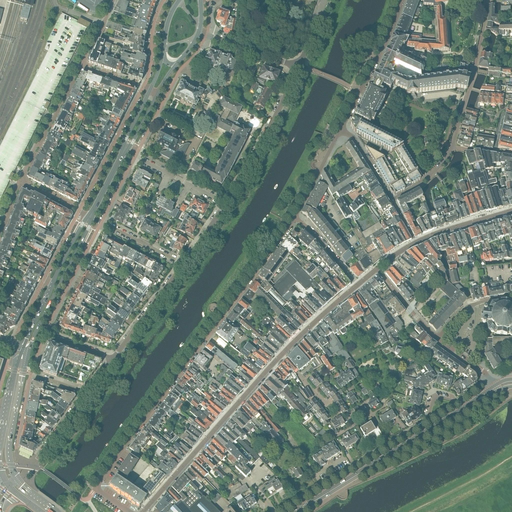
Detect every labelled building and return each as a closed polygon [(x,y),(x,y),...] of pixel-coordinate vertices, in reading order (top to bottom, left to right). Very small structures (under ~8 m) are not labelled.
[(124,15),(127,8),(129,3),(121,0),(119,0),(114,12),(118,13),(124,15)] [(140,5),(154,10),(158,0),(157,0),(141,0),(140,2),(139,2),(138,5),(140,5)] [(411,0),(407,0),(405,7),(419,12),(420,10),(417,8),(419,2),(411,0)] [(470,76),(472,67),(460,63),(458,74),(448,75),(448,73),(446,74),(446,76),(417,79),(419,74),(419,73),(423,72),(423,73),(423,72),(424,69),(425,69),(424,69),(424,66),(427,61),(423,59),(423,58),(422,58),(422,57),(421,57),(421,58),(420,58),(420,59),(421,60),(420,61),(412,57),(412,55),(409,54),(408,55),(399,51),(400,49),(401,50),(403,46),(402,46),(402,45),(405,46),(405,47),(415,48),(414,51),(421,51),(421,52),(425,52),(431,52),(431,49),(439,50),(439,51),(449,50),(447,18),(442,18),(441,4),(435,5),(434,5),(434,10),(434,11),(435,18),(435,26),(436,41),(421,40),(405,38),(394,36),(393,38),(391,40),(392,40),(391,43),(392,43),(389,50),(388,50),(384,57),(385,57),(377,74),(376,73),(375,76),(373,78),(374,78),(372,80),(370,85),(367,92),(358,109),(354,116),(355,116),(354,118),(353,119),(362,124),(363,122),(364,121),(370,124),(371,121),(373,122),(374,122),(386,97),(388,94),(382,91),(385,86),(390,89),(393,84),(393,85),(394,83),(397,84),(397,85),(397,87),(406,92),(407,94),(409,94),(418,92),(418,93),(418,92),(456,88),(456,87),(466,89),(467,90),(469,80),(470,76)] [(500,16),(494,15),(495,4),(489,5),(488,14),(488,16),(487,22),(493,23),(493,22),(500,25),(501,16),(500,16)] [(152,17),(154,10),(140,5),(138,9),(136,8),(135,11),(152,17)] [(224,28),(223,31),(233,34),(236,18),(229,16),(229,15),(230,15),(229,14),(230,13),(225,12),(226,9),(221,7),(220,10),(219,11),(218,11),(217,11),(217,13),(217,14),(218,15),(218,16),(216,20),(217,22),(222,24),(221,27),(224,28)] [(405,7),(402,16),(412,20),(414,15),(418,16),(419,12),(405,7)] [(136,19),(149,24),(152,17),(135,11),(127,8),(124,15),(136,19)] [(0,200),(3,193),(10,180),(11,181),(15,174),(13,173),(46,108),(47,109),(51,102),(49,102),(86,28),(88,29),(91,24),(85,21),(84,22),(83,24),(65,15),(61,13),(60,15),(43,49),(47,51),(2,141),(0,145),(0,200)] [(396,30),(394,36),(405,38),(421,40),(421,35),(408,34),(407,33),(412,20),(402,16),(397,27),(396,30)] [(132,28),(131,29),(146,34),(149,24),(136,19),(134,26),(136,27),(135,29),(132,28)] [(123,26),(109,21),(105,28),(121,33),(122,29),(123,26)] [(486,28),(485,31),(486,31),(490,32),(491,32),(496,35),(497,35),(497,36),(499,36),(499,35),(500,35),(503,35),(503,30),(508,30),(508,24),(500,25),(499,28),(498,28),(492,28),(487,28),(486,28)] [(145,37),(145,36),(146,36),(146,34),(131,29),(129,28),(123,26),(122,29),(130,32),(135,33),(133,37),(144,41),(145,40),(145,39),(145,38),(145,37)] [(115,37),(114,39),(123,42),(123,43),(127,44),(128,44),(132,45),(143,49),(145,41),(144,41),(133,37),(130,36),(128,36),(127,39),(119,37),(118,38),(115,37)] [(90,56),(88,61),(89,63),(97,66),(100,57),(101,56),(98,55),(99,53),(101,54),(103,49),(101,49),(102,47),(104,47),(104,46),(105,43),(99,41),(90,56)] [(112,45),(105,43),(104,46),(107,47),(105,54),(106,54),(104,58),(100,57),(97,66),(104,68),(107,58),(109,55),(111,49),(112,45)] [(109,55),(107,58),(104,68),(111,70),(118,48),(112,45),(111,49),(114,50),(113,52),(114,52),(114,53),(114,54),(113,56),(109,55)] [(122,49),(125,50),(126,50),(135,53),(142,56),(144,50),(143,49),(132,45),(131,48),(128,47),(124,46),(122,49)] [(121,60),(118,59),(117,58),(118,55),(119,54),(120,54),(120,52),(124,53),(125,50),(122,49),(118,48),(111,70),(117,72),(119,65),(121,62),(121,60)] [(123,54),(122,58),(145,65),(147,59),(146,57),(142,56),(135,53),(134,58),(124,54),(125,53),(126,50),(125,50),(124,53),(123,54)] [(485,53),(486,52),(486,51),(483,50),(482,50),(480,59),(491,60),(492,54),(491,54),(485,53)] [(210,51),(209,51),(209,52),(209,53),(208,56),(207,56),(207,57),(206,58),(205,58),(205,59),(205,60),(204,60),(204,61),(205,61),(205,62),(205,64),(206,64),(205,67),(206,69),(210,70),(212,69),(213,68),(216,69),(217,67),(228,71),(229,71),(230,71),(231,71),(232,71),(233,70),(234,69),(235,69),(236,68),(236,67),(236,66),(236,64),(236,63),(236,62),(235,61),(235,60),(234,59),(233,59),(232,58),(231,58),(232,57),(228,56),(227,57),(221,55),(222,54),(214,51),(214,52),(212,52),(212,51),(211,51),(210,51)] [(137,71),(144,73),(145,65),(122,58),(121,60),(121,62),(129,65),(128,68),(137,71)] [(489,68),(491,60),(480,59),(478,67),(480,67),(488,68),(489,68)] [(137,71),(128,68),(119,65),(117,72),(121,74),(123,69),(125,70),(125,69),(130,70),(128,76),(135,78),(140,80),(142,79),(144,73),(137,71)] [(257,77),(255,81),(264,86),(266,82),(273,84),(273,83),(276,84),(276,83),(277,82),(278,81),(277,79),(278,76),(279,76),(280,74),(279,73),(280,72),(273,70),(273,68),(271,68),(270,69),(263,67),(262,68),(261,70),(262,71),(259,78),(257,77)] [(511,74),(511,70),(503,70),(489,68),(487,73),(486,76),(490,76),(499,78),(500,77),(500,74),(502,73),(511,74)] [(88,73),(84,72),(82,72),(78,81),(84,84),(86,81),(85,80),(88,73)] [(97,76),(88,73),(85,80),(86,81),(90,82),(90,85),(89,87),(90,87),(92,88),(93,86),(94,82),(95,82),(97,76)] [(103,78),(97,76),(95,82),(94,82),(93,86),(98,88),(97,89),(99,90),(103,78)] [(99,90),(98,92),(102,93),(103,90),(104,90),(106,84),(107,80),(103,78),(99,90)] [(109,92),(110,89),(112,81),(107,80),(106,84),(104,90),(103,90),(102,93),(101,95),(104,96),(106,91),(109,92)] [(78,81),(74,88),(80,92),(80,91),(82,92),(83,91),(84,88),(83,87),(84,84),(78,81)] [(120,84),(112,81),(110,89),(112,89),(112,91),(111,93),(114,95),(116,92),(117,92),(117,91),(118,88),(119,88),(120,84)] [(188,102),(192,104),(193,104),(192,107),(192,109),(194,109),(196,109),(196,107),(196,106),(199,98),(204,101),(206,96),(210,94),(212,96),(216,93),(211,87),(205,91),(204,92),(204,91),(200,89),(198,92),(186,85),(185,83),(183,82),(181,83),(180,85),(180,87),(178,91),(176,91),(174,93),(176,96),(174,99),(179,101),(181,98),(183,100),(183,102),(186,104),(188,102)] [(256,101),(257,102),(256,105),(257,106),(255,109),(262,113),(264,109),(269,98),(270,98),(271,95),(272,92),(254,83),(250,91),(259,95),(256,101)] [(118,88),(117,91),(119,92),(121,94),(121,93),(123,93),(122,95),(124,96),(122,99),(130,103),(136,91),(135,89),(131,88),(120,84),(119,88),(118,88)] [(74,88),(71,94),(80,99),(81,98),(84,91),(83,91),(82,92),(80,91),(80,92),(74,88)] [(474,108),(479,110),(480,104),(484,104),(485,93),(479,93),(479,97),(478,97),(476,103),(474,108)] [(81,100),(82,99),(81,98),(80,99),(71,94),(68,99),(77,104),(79,101),(80,102),(81,100)] [(122,99),(117,96),(116,99),(114,98),(113,99),(112,99),(112,100),(127,108),(130,103),(122,99)] [(68,99),(65,104),(75,109),(76,107),(77,108),(78,107),(77,107),(79,105),(77,104),(68,99)] [(204,169),(201,174),(212,180),(212,181),(216,183),(216,182),(222,185),(223,181),(224,182),(226,179),(236,159),(248,136),(247,136),(249,131),(246,129),(246,128),(240,125),(239,126),(236,124),(235,121),(237,115),(238,116),(242,108),(224,99),(220,106),(224,109),(226,110),(224,114),(222,113),(220,117),(216,115),(211,125),(215,128),(216,126),(234,136),(227,149),(226,149),(224,153),(221,156),(223,157),(215,173),(204,167),(204,169)] [(112,107),(115,109),(124,114),(127,108),(112,100),(111,101),(112,102),(111,103),(113,104),(112,107)] [(74,111),(75,109),(65,104),(62,111),(73,116),(74,114),(75,113),(75,114),(76,112),(74,111)] [(507,107),(502,131),(498,148),(502,149),(506,149),(511,150),(511,107),(511,108),(507,107)] [(465,113),(467,113),(472,115),(471,116),(477,118),(482,119),(482,118),(477,116),(478,112),(467,108),(465,113)] [(103,112),(109,115),(121,121),(124,114),(115,109),(113,113),(107,110),(107,111),(104,110),(103,112)] [(73,116),(62,111),(59,116),(70,121),(71,122),(72,120),(71,120),(72,119),(71,118),(73,116)] [(472,115),(467,113),(465,113),(466,113),(464,119),(476,122),(477,118),(471,116),(472,115)] [(98,114),(97,116),(99,117),(101,118),(118,126),(121,121),(109,115),(108,117),(107,116),(105,115),(104,117),(100,115),(98,114)] [(59,116),(56,121),(67,127),(68,125),(71,126),(72,123),(71,122),(70,121),(59,116)] [(101,118),(100,120),(102,121),(100,125),(103,126),(115,132),(118,126),(101,118)] [(392,151),(403,145),(362,124),(353,119),(350,125),(356,134),(356,133),(392,151)] [(71,129),(67,127),(56,121),(54,125),(65,131),(66,129),(70,131),(71,129)] [(65,131),(62,129),(54,125),(51,131),(61,136),(62,134),(63,134),(64,133),(65,131)] [(96,128),(95,129),(97,130),(112,138),(115,132),(103,126),(102,129),(99,128),(98,128),(98,129),(96,128)] [(95,129),(94,130),(97,131),(96,132),(97,133),(99,134),(97,137),(100,138),(109,143),(112,138),(97,130),(95,129)] [(460,132),(460,133),(461,134),(466,135),(466,136),(468,137),(471,138),(477,140),(477,138),(471,136),(473,132),(461,129),(460,132)] [(61,136),(51,131),(49,136),(59,142),(60,140),(61,140),(61,139),(66,142),(64,144),(69,147),(71,141),(61,136)] [(165,152),(164,152),(163,152),(162,152),(161,152),(160,153),(179,163),(189,144),(188,144),(187,144),(186,144),(185,144),(184,145),(183,145),(183,146),(181,145),(184,140),(180,138),(180,139),(167,132),(166,133),(162,131),(158,138),(160,139),(157,143),(159,144),(158,145),(163,148),(164,146),(168,149),(167,150),(167,151),(166,151),(165,151),(165,152)] [(82,133),(80,137),(106,150),(109,143),(100,138),(97,137),(95,136),(94,139),(87,136),(82,133)] [(460,134),(459,139),(470,142),(471,138),(468,137),(466,136),(466,135),(460,133),(460,134)] [(49,136),(46,142),(55,147),(56,145),(58,146),(58,144),(59,142),(49,136)] [(80,137),(78,141),(91,148),(90,151),(91,151),(92,152),(102,157),(104,153),(105,151),(106,150),(80,137)] [(467,146),(469,147),(470,142),(459,139),(457,145),(467,148),(467,146)] [(348,141),(344,144),(348,150),(354,146),(352,142),(350,143),(348,141)] [(46,142),(45,143),(42,149),(52,153),(53,154),(54,152),(55,152),(56,151),(54,150),(55,148),(55,147),(46,142)] [(352,158),(359,154),(354,146),(348,150),(352,158)] [(384,157),(365,147),(375,163),(392,194),(394,193),(395,195),(405,189),(404,188),(405,187),(406,188),(409,187),(408,185),(410,184),(411,185),(421,179),(420,178),(422,177),(403,146),(384,158),(384,157)] [(102,157),(92,152),(91,151),(89,154),(76,147),(74,151),(99,164),(102,157)] [(42,149),(39,154),(49,159),(48,160),(50,161),(51,160),(50,160),(51,157),(51,156),(52,153),(42,149)] [(95,170),(99,164),(74,151),(72,155),(85,161),(84,164),(95,170)] [(466,155),(469,165),(475,163),(477,162),(473,151),(466,151),(466,155)] [(480,151),(473,151),(477,162),(477,163),(483,162),(480,151)] [(483,162),(485,170),(493,168),(492,164),(490,153),(480,151),(483,162)] [(50,161),(48,160),(49,159),(39,154),(36,160),(43,163),(43,164),(44,165),(44,166),(45,167),(46,165),(47,162),(49,163),(50,161)] [(360,169),(364,176),(370,171),(359,154),(352,158),(360,169)] [(501,163),(511,165),(511,156),(502,155),(501,163)] [(42,169),(44,166),(44,165),(43,164),(43,163),(36,160),(32,167),(36,170),(37,169),(38,170),(38,171),(39,171),(41,168),(42,169)] [(76,161),(74,166),(93,176),(95,170),(84,164),(76,161)] [(195,161),(191,169),(201,174),(204,169),(202,168),(203,166),(195,161)] [(474,172),(472,173),(472,174),(477,188),(479,193),(485,212),(491,211),(497,209),(491,189),(490,185),(488,181),(488,179),(487,177),(487,175),(486,174),(485,170),(483,162),(477,163),(477,162),(475,163),(477,171),(476,171),(474,172)] [(78,175),(90,181),(93,176),(74,166),(71,171),(72,172),(73,173),(78,175)] [(29,178),(33,180),(36,174),(37,175),(39,171),(38,171),(38,170),(37,169),(36,170),(32,167),(28,176),(29,178)] [(335,185),(325,169),(325,168),(321,176),(322,177),(328,188),(332,196),(336,193),(339,191),(335,185)] [(149,174),(146,173),(142,171),(139,169),(136,174),(149,181),(152,176),(148,174),(149,174)] [(355,181),(362,177),(364,176),(360,169),(351,175),(355,181)] [(468,175),(467,176),(469,183),(473,195),(480,213),(485,212),(479,193),(474,194),(475,192),(474,189),(477,188),(472,174),(472,173),(471,170),(467,172),(468,175)] [(42,185),(48,187),(53,177),(51,176),(52,173),(49,171),(46,176),(42,185)] [(354,184),(352,186),(354,188),(358,186),(357,185),(364,181),(365,183),(365,184),(368,188),(377,182),(371,173),(370,171),(364,176),(362,177),(362,178),(356,182),(356,183),(354,184)] [(72,172),(70,177),(71,177),(77,181),(87,186),(90,181),(78,175),(73,173),(72,172)] [(505,176),(506,183),(511,182),(511,180),(511,173),(504,172),(502,172),(502,173),(503,176),(505,176)] [(42,174),(41,177),(38,182),(42,185),(46,176),(42,174)] [(136,174),(132,182),(136,184),(135,185),(138,186),(145,190),(149,181),(136,174)] [(355,181),(351,175),(343,180),(347,186),(348,185),(351,184),(355,181)] [(53,177),(48,187),(53,190),(58,181),(56,180),(57,179),(55,178),(55,179),(53,177)] [(320,180),(318,183),(303,211),(302,213),(301,214),(308,217),(316,210),(326,191),(326,190),(327,188),(328,188),(322,177),(320,180)] [(511,184),(511,182),(506,183),(506,186),(505,186),(504,179),(500,180),(501,185),(501,187),(503,187),(504,190),(511,188),(511,184)] [(347,186),(343,180),(335,185),(339,191),(342,189),(347,186)] [(460,190),(462,194),(463,200),(470,216),(474,215),(468,197),(467,194),(467,193),(464,185),(463,183),(463,182),(462,180),(457,182),(458,185),(460,190)] [(463,182),(463,183),(464,185),(467,193),(467,194),(471,192),(472,196),(468,197),(474,215),(480,213),(473,195),(469,183),(468,183),(467,180),(463,182)] [(53,190),(59,193),(64,183),(61,182),(62,181),(60,181),(60,182),(58,181),(53,190)] [(72,183),(72,184),(76,186),(85,191),(87,186),(77,181),(76,183),(74,182),(74,183),(72,183)] [(371,194),(374,192),(380,187),(377,182),(368,188),(371,193),(370,194),(371,194)] [(64,183),(59,193),(64,196),(68,189),(69,187),(67,186),(67,184),(66,184),(64,183)] [(342,189),(345,195),(351,191),(348,185),(347,186),(342,189)] [(76,196),(81,198),(85,191),(76,186),(75,189),(76,189),(75,192),(78,193),(76,196)] [(126,194),(137,200),(139,196),(138,196),(139,195),(142,196),(144,192),(140,190),(139,193),(129,187),(126,194)] [(371,194),(373,197),(382,190),(380,187),(374,192),(371,194)] [(498,187),(491,189),(497,209),(503,208),(499,191),(498,187)] [(68,189),(64,196),(68,198),(70,194),(71,195),(72,194),(73,190),(72,190),(71,189),(71,190),(68,189)] [(345,195),(342,189),(339,191),(338,192),(336,193),(339,198),(340,198),(345,195)] [(423,196),(419,190),(419,189),(406,196),(397,201),(403,214),(409,211),(406,205),(409,203),(423,196)] [(31,202),(35,194),(27,190),(25,194),(25,195),(26,196),(29,197),(28,199),(27,201),(31,202)] [(382,190),(373,197),(375,200),(384,193),(382,190)] [(462,194),(460,190),(453,192),(455,200),(457,203),(459,202),(464,218),(470,216),(463,200),(462,194)] [(503,208),(509,207),(504,190),(499,191),(503,208)] [(76,196),(78,193),(75,192),(73,194),(72,194),(71,195),(70,194),(68,198),(74,201),(76,196)] [(25,207),(27,201),(28,199),(29,197),(26,196),(25,195),(20,193),(17,200),(22,202),(21,205),(24,206),(25,207)] [(373,202),(372,203),(373,206),(374,208),(377,207),(379,211),(381,210),(384,214),(384,213),(387,212),(393,208),(384,193),(375,200),(373,202)] [(38,216),(40,213),(43,207),(47,200),(35,194),(31,202),(27,210),(26,212),(28,213),(33,215),(33,216),(37,218),(38,216)] [(134,209),(135,206),(134,206),(137,200),(126,194),(124,198),(123,198),(122,198),(122,199),(123,200),(123,201),(131,205),(130,207),(134,209)] [(155,207),(154,208),(158,210),(156,214),(155,216),(156,216),(159,218),(160,215),(168,200),(161,197),(159,201),(159,200),(157,204),(155,207)] [(191,216),(193,217),(201,201),(196,199),(196,198),(194,199),(192,203),(191,204),(191,205),(191,206),(189,208),(193,210),(191,216)] [(341,199),(336,202),(340,209),(346,206),(341,199)] [(348,210),(351,215),(355,211),(356,210),(360,207),(365,204),(360,199),(358,200),(357,199),(355,201),(352,203),(353,204),(349,208),(350,209),(348,210)] [(445,204),(442,199),(433,203),(435,210),(438,217),(442,226),(442,227),(447,225),(447,224),(452,223),(449,214),(448,210),(446,206),(445,204)] [(27,210),(24,209),(24,208),(23,208),(24,206),(21,205),(22,202),(17,200),(14,208),(26,212),(27,210)] [(31,221),(46,229),(48,226),(49,227),(57,212),(61,215),(64,209),(47,200),(43,207),(49,210),(45,217),(40,215),(41,214),(40,213),(38,216),(37,218),(33,216),(31,221)] [(168,200),(160,215),(163,216),(164,213),(174,219),(179,210),(175,209),(175,211),(172,209),(175,203),(168,200)] [(455,200),(450,201),(450,202),(458,220),(464,218),(459,202),(457,203),(455,200)] [(193,217),(196,218),(198,213),(202,215),(204,212),(205,212),(205,211),(205,210),(207,206),(208,206),(207,204),(201,201),(193,217)] [(450,209),(448,210),(449,214),(452,223),(458,220),(450,202),(448,203),(450,209)] [(420,229),(419,230),(421,235),(423,234),(434,230),(434,229),(436,229),(437,228),(435,223),(432,224),(431,221),(429,214),(428,212),(425,203),(421,206),(425,214),(427,216),(419,220),(416,221),(420,229)] [(118,209),(117,210),(117,211),(117,212),(128,218),(130,214),(129,213),(130,211),(131,211),(133,211),(134,209),(130,207),(129,209),(127,208),(127,207),(124,206),(123,206),(121,205),(119,208),(118,209)] [(340,209),(345,218),(346,219),(352,216),(351,215),(348,210),(346,206),(340,209)] [(28,213),(26,212),(14,208),(12,214),(23,218),(23,215),(26,216),(28,213)] [(383,217),(382,218),(382,219),(384,222),(385,223),(389,221),(393,219),(398,216),(395,211),(394,210),(393,208),(387,212),(384,213),(384,214),(382,215),(383,217)] [(64,209),(61,215),(56,226),(64,231),(72,215),(72,213),(64,209)] [(308,217),(328,242),(335,251),(344,244),(316,210),(308,217)] [(429,214),(431,221),(433,221),(433,222),(434,222),(435,223),(437,228),(442,226),(438,217),(435,210),(428,212),(429,214)] [(354,221),(359,218),(355,211),(351,215),(352,216),(354,221)] [(115,216),(114,219),(116,220),(116,221),(120,223),(120,222),(121,223),(122,223),(125,225),(128,218),(117,212),(116,213),(115,214),(115,215),(115,216)] [(407,221),(413,218),(409,212),(404,215),(407,221)] [(138,220),(141,222),(142,222),(142,223),(144,224),(143,225),(141,229),(144,231),(145,232),(147,233),(148,233),(152,224),(149,222),(144,219),(144,218),(146,215),(146,214),(144,213),(144,214),(142,213),(138,220)] [(23,218),(12,214),(10,219),(24,224),(25,221),(22,220),(23,218)] [(187,214),(182,223),(195,229),(197,225),(198,226),(198,224),(198,223),(192,220),(193,217),(191,216),(188,214),(187,214)] [(377,250),(382,258),(385,255),(395,248),(386,233),(384,231),(381,226),(378,222),(378,221),(376,218),(373,214),(370,216),(376,225),(362,234),(366,240),(370,238),(373,243),(377,250)] [(393,219),(389,221),(393,227),(397,225),(401,222),(398,216),(393,219)] [(413,218),(407,221),(415,236),(416,237),(421,235),(419,230),(413,218)] [(508,235),(510,240),(511,243),(511,242),(511,225),(509,218),(503,220),(508,235)] [(10,219),(8,224),(19,228),(20,226),(22,227),(24,224),(10,219)] [(508,235),(503,220),(498,222),(501,230),(504,237),(508,235)] [(164,227),(161,232),(164,234),(164,233),(167,229),(168,227),(170,224),(167,222),(166,222),(165,221),(163,226),(164,227)] [(389,221),(385,223),(387,227),(388,228),(390,231),(399,246),(403,243),(397,233),(394,229),(393,227),(389,221)] [(492,223),(495,231),(495,232),(501,230),(498,222),(498,221),(492,223)] [(382,225),(381,226),(384,231),(386,233),(395,248),(399,246),(390,231),(387,233),(386,231),(387,231),(386,230),(388,228),(387,227),(385,223),(384,222),(381,224),(382,225)] [(192,235),(193,235),(194,233),(193,233),(195,229),(184,224),(182,223),(179,230),(185,233),(186,232),(192,235)] [(482,226),(485,235),(495,231),(492,223),(482,226)] [(19,228),(8,224),(6,230),(19,235),(20,233),(17,232),(19,228)] [(152,224),(148,233),(148,234),(150,235),(152,235),(155,236),(157,232),(158,231),(160,232),(162,228),(157,226),(156,226),(152,224)] [(403,243),(407,241),(401,231),(397,225),(393,227),(394,229),(397,233),(403,243)] [(53,233),(61,237),(64,231),(56,226),(54,230),(51,229),(50,231),(53,233)] [(490,248),(489,245),(488,243),(485,235),(482,226),(478,227),(485,248),(486,250),(490,248)] [(58,242),(61,237),(53,233),(52,235),(38,227),(36,231),(40,233),(58,242)] [(367,256),(373,265),(378,261),(382,258),(377,250),(373,243),(370,238),(366,240),(362,234),(358,227),(352,230),(362,246),(362,248),(367,255),(367,256)] [(478,227),(473,229),(480,245),(480,246),(482,245),(483,249),(485,248),(478,227)] [(405,228),(401,231),(407,241),(411,239),(405,228)] [(294,231),(289,237),(294,241),(296,243),(297,242),(300,239),(301,237),(302,236),(301,235),(304,231),(302,229),(298,234),(294,231)] [(474,247),(474,251),(477,251),(476,248),(475,248),(475,246),(480,245),(473,229),(468,230),(470,235),(474,247)] [(6,230),(4,236),(14,240),(15,237),(18,238),(19,235),(6,230)] [(466,231),(460,233),(466,251),(466,256),(473,255),(472,248),(470,241),(468,236),(469,235),(470,235),(468,230),(467,230),(466,231)] [(501,230),(495,232),(497,239),(504,237),(501,230)] [(300,239),(297,242),(296,243),(298,245),(300,242),(301,243),(303,246),(306,247),(303,250),(305,251),(309,247),(315,240),(304,231),(301,235),(302,236),(301,237),(300,239)] [(497,239),(495,232),(495,231),(485,235),(488,243),(498,240),(497,239)] [(40,233),(38,237),(45,240),(44,242),(55,248),(58,242),(40,233)] [(460,233),(455,235),(461,253),(463,262),(467,261),(466,256),(466,251),(460,233)] [(176,234),(175,237),(174,237),(173,237),(172,239),(172,240),(176,242),(184,246),(186,242),(186,243),(187,241),(187,240),(181,237),(181,236),(176,234)] [(449,242),(448,242),(447,237),(446,235),(442,236),(445,247),(441,248),(441,250),(441,251),(446,249),(448,256),(454,254),(455,256),(457,256),(453,247),(451,248),(449,242)] [(455,235),(450,237),(452,242),(453,247),(457,256),(455,256),(457,263),(459,263),(463,262),(461,253),(455,235)] [(4,236),(2,241),(15,246),(16,243),(13,242),(14,240),(4,236)] [(103,239),(104,239),(101,244),(110,248),(112,248),(113,247),(112,246),(115,241),(105,236),(104,236),(103,237),(103,238),(103,239)] [(288,236),(285,242),(299,255),(301,257),(302,256),(302,254),(300,253),(297,249),(299,246),(298,245),(296,243),(294,241),(289,237),(288,236)] [(435,239),(439,250),(441,250),(441,248),(445,247),(442,236),(435,239)] [(435,239),(429,241),(437,251),(439,251),(439,250),(435,239)] [(31,243),(52,254),(55,248),(44,242),(43,245),(33,240),(32,243),(31,243)] [(308,254),(309,255),(319,245),(315,240),(309,247),(312,249),(308,254)] [(15,246),(2,241),(0,245),(0,246),(10,250),(11,248),(14,249),(15,246)] [(121,254),(124,247),(124,246),(124,245),(123,245),(122,245),(121,245),(121,246),(120,245),(121,244),(115,241),(112,246),(113,247),(112,248),(110,248),(121,254)] [(431,257),(437,261),(438,259),(440,260),(442,256),(440,256),(439,255),(440,255),(439,253),(438,253),(438,252),(437,251),(429,241),(422,245),(431,257)] [(181,252),(184,246),(176,242),(174,246),(171,244),(169,248),(174,250),(175,249),(181,252)] [(293,253),(294,254),(293,254),(299,260),(301,260),(303,259),(299,255),(285,242),(281,247),(289,254),(290,256),(293,253)] [(40,255),(50,259),(52,254),(31,243),(29,246),(41,253),(40,255)] [(98,250),(98,251),(108,256),(110,253),(116,256),(115,257),(114,259),(115,260),(117,261),(121,254),(110,248),(101,244),(99,248),(98,248),(98,249),(98,250)] [(336,252),(338,254),(342,259),(343,257),(349,252),(350,252),(345,245),(344,244),(335,251),(336,252)] [(316,261),(320,256),(318,255),(323,250),(319,245),(309,255),(312,257),(316,253),(318,255),(314,259),(316,261)] [(419,246),(417,247),(426,259),(427,260),(435,267),(436,267),(437,271),(440,276),(443,283),(448,281),(446,278),(444,272),(446,272),(446,271),(448,270),(447,269),(446,268),(444,269),(442,268),(439,263),(437,261),(431,257),(422,245),(421,245),(420,245),(419,246)] [(0,246),(0,252),(11,257),(12,254),(9,253),(10,250),(0,246)] [(362,248),(362,246),(352,253),(351,254),(350,254),(354,259),(357,263),(364,273),(373,265),(367,256),(367,255),(362,248)] [(502,251),(500,251),(500,250),(497,250),(498,252),(491,253),(493,259),(493,260),(496,259),(496,260),(498,260),(498,259),(504,259),(506,259),(510,259),(508,252),(507,250),(506,246),(501,247),(502,251)] [(121,254),(117,261),(116,263),(114,268),(117,269),(122,260),(124,261),(125,262),(131,250),(130,250),(130,249),(129,248),(127,249),(124,247),(121,254)] [(259,276),(268,283),(270,280),(289,254),(281,247),(259,276)] [(412,249),(411,250),(423,263),(434,274),(436,277),(438,276),(440,276),(437,271),(436,267),(435,267),(427,260),(426,259),(417,247),(412,249)] [(483,249),(482,250),(484,260),(485,260),(485,261),(489,260),(491,260),(493,259),(491,253),(491,251),(490,248),(486,250),(485,248),(483,249)] [(122,272),(126,274),(137,254),(134,252),(134,251),(132,250),(131,251),(131,250),(125,262),(128,263),(127,265),(126,265),(122,272)] [(411,250),(406,253),(418,265),(420,267),(427,274),(428,273),(428,274),(429,274),(431,277),(432,279),(433,279),(434,278),(436,277),(434,274),(423,263),(411,250)] [(28,251),(26,255),(31,257),(47,265),(50,259),(40,255),(34,251),(33,254),(28,251)] [(97,252),(96,253),(96,254),(94,258),(108,265),(114,268),(116,263),(113,261),(112,262),(106,259),(108,256),(98,251),(97,251),(97,252)] [(320,256),(316,261),(318,264),(321,261),(320,260),(321,259),(324,262),(329,257),(328,256),(328,255),(327,254),(326,254),(324,251),(320,256)] [(341,260),(345,264),(351,258),(352,260),(353,260),(354,259),(350,254),(351,254),(349,252),(343,257),(342,259),(341,260)] [(427,274),(420,267),(418,265),(406,253),(401,258),(413,269),(417,272),(424,278),(427,274)] [(134,275),(132,273),(135,266),(137,268),(143,257),(137,254),(126,274),(132,278),(134,275)] [(0,257),(0,262),(10,267),(11,264),(7,262),(7,260),(5,259),(0,257)] [(31,257),(28,263),(31,265),(35,266),(44,271),(47,265),(31,257)] [(142,267),(145,269),(149,260),(143,257),(137,268),(135,272),(141,276),(143,273),(141,272),(141,270),(141,269),(142,267)] [(324,262),(320,265),(322,268),(325,266),(324,265),(325,264),(328,266),(333,262),(332,261),(332,260),(331,259),(330,259),(329,257),(324,262)] [(93,261),(90,265),(102,271),(105,273),(110,275),(112,271),(106,268),(108,265),(94,258),(93,258),(92,260),(93,261)] [(396,264),(398,266),(407,275),(408,275),(413,269),(401,258),(398,261),(397,261),(396,263),(396,264)] [(143,273),(141,276),(146,280),(149,276),(152,270),(156,263),(149,260),(145,269),(148,270),(147,272),(145,272),(145,274),(143,273)] [(271,287),(273,289),(281,297),(288,290),(291,287),(294,284),(297,281),(306,291),(311,288),(319,296),(320,297),(326,304),(332,299),(327,294),(325,296),(322,293),(324,291),(319,285),(312,279),(302,268),(301,267),(295,260),(292,263),(288,266),(285,270),(287,272),(284,275),(280,278),(277,281),(274,284),(271,286),(271,287)] [(313,260),(310,262),(312,265),(312,266),(311,267),(315,271),(321,277),(321,278),(325,281),(327,279),(329,278),(319,267),(318,268),(317,267),(316,267),(319,265),(316,262),(316,263),(313,260)] [(0,262),(0,269),(3,270),(4,268),(6,268),(9,269),(12,270),(13,268),(10,267),(0,262)] [(302,268),(312,279),(313,279),(316,276),(321,281),(317,284),(319,285),(324,291),(327,294),(332,299),(337,294),(326,283),(325,281),(321,278),(321,277),(315,271),(311,267),(312,266),(312,265),(310,262),(309,262),(307,263),(305,266),(302,268)] [(328,266),(324,270),(326,273),(329,270),(328,269),(329,268),(332,271),(336,266),(336,265),(335,264),(334,264),(333,262),(328,266)] [(156,263),(152,270),(154,272),(153,273),(153,274),(158,278),(162,272),(164,268),(156,263)] [(350,269),(357,279),(364,273),(357,263),(350,269)] [(396,264),(393,267),(396,269),(404,278),(407,280),(409,277),(408,275),(407,275),(398,266),(396,264)] [(22,265),(21,267),(41,277),(44,271),(35,266),(31,265),(29,269),(22,265)] [(102,271),(101,271),(90,265),(90,266),(89,265),(88,268),(89,268),(87,272),(100,279),(117,288),(120,283),(122,281),(119,280),(118,282),(108,277),(107,278),(100,275),(102,271)] [(336,266),(332,271),(338,278),(343,274),(336,266)] [(23,275),(37,283),(41,277),(21,267),(20,270),(27,273),(26,274),(24,273),(23,275)] [(393,267),(389,270),(400,282),(404,278),(393,267)] [(389,270),(385,274),(396,286),(400,283),(399,283),(400,282),(389,270)] [(447,278),(446,278),(448,281),(459,292),(462,288),(458,285),(457,283),(458,282),(455,270),(449,272),(450,275),(447,276),(447,278)] [(99,282),(100,279),(87,272),(83,279),(102,288),(104,289),(105,288),(104,288),(103,288),(104,285),(99,282)] [(142,281),(140,284),(148,290),(152,285),(146,280),(141,276),(135,272),(134,275),(142,281)] [(417,272),(412,278),(412,279),(419,284),(424,278),(417,272)] [(37,283),(23,275),(20,274),(19,277),(23,279),(22,282),(34,289),(37,283)] [(158,278),(153,274),(150,277),(149,276),(146,280),(152,285),(153,285),(154,285),(155,283),(155,282),(156,280),(157,281),(158,279),(158,278),(157,278),(158,278)] [(350,283),(343,274),(338,278),(346,287),(350,285),(350,283)] [(377,275),(373,279),(379,287),(380,286),(381,288),(382,287),(381,285),(384,283),(381,280),(380,278),(377,275)] [(261,287),(282,308),(283,307),(287,303),(281,297),(273,289),(271,287),(271,286),(268,283),(259,276),(255,282),(261,287)] [(342,291),(346,288),(337,278),(335,279),(333,276),(330,278),(342,291)] [(330,280),(326,283),(337,294),(341,291),(330,280),(329,278),(327,279),(328,280),(328,279),(330,280)] [(412,278),(409,282),(412,284),(417,288),(419,289),(421,285),(419,284),(412,279),(412,278)] [(99,295),(102,288),(83,279),(82,280),(82,281),(82,282),(80,285),(99,295)] [(128,279),(126,282),(128,284),(144,296),(146,294),(147,294),(147,293),(148,293),(148,292),(148,291),(148,290),(140,284),(138,283),(137,285),(130,280),(128,279)] [(373,279),(368,283),(376,294),(379,297),(380,299),(385,295),(384,294),(383,295),(380,292),(382,291),(381,289),(379,287),(373,279)] [(317,300),(306,291),(297,281),(294,284),(303,293),(308,297),(320,310),(323,307),(317,300)] [(467,299),(459,292),(448,281),(443,283),(440,284),(443,292),(449,297),(452,300),(428,324),(436,331),(467,299)] [(19,288),(31,295),(34,289),(22,282),(20,286),(16,284),(14,286),(19,288)] [(255,282),(254,282),(249,289),(255,294),(261,287),(255,282)] [(358,292),(368,305),(379,297),(376,294),(368,283),(358,292)] [(480,287),(483,298),(484,298),(489,297),(488,290),(487,283),(480,285),(480,287)] [(496,288),(497,296),(504,294),(503,287),(502,287),(499,287),(498,283),(496,283),(496,288)] [(142,301),(143,299),(142,298),(144,296),(128,284),(125,287),(132,292),(130,294),(140,301),(142,301)] [(404,285),(398,289),(402,293),(408,288),(405,284),(404,285)] [(492,289),(488,290),(489,297),(497,296),(496,288),(495,288),(494,284),(492,284),(492,289)] [(107,299),(99,295),(80,285),(77,292),(100,304),(104,306),(107,299)] [(287,314),(282,308),(261,287),(255,294),(262,300),(277,314),(280,318),(295,333),(299,329),(286,316),(287,314)] [(304,301),(305,302),(316,313),(320,310),(308,297),(303,293),(302,294),(301,293),(300,293),(299,293),(299,294),(298,294),(296,291),(291,287),(288,290),(293,294),(294,295),(297,299),(300,296),(304,301)] [(472,289),(470,289),(472,298),(473,301),(478,300),(478,299),(480,299),(483,298),(480,287),(477,287),(476,288),(474,288),(472,289)] [(31,295),(19,288),(17,292),(13,290),(12,292),(28,301),(31,295)] [(123,288),(120,292),(127,296),(128,296),(126,299),(128,300),(136,306),(137,306),(138,306),(139,305),(138,304),(140,301),(130,294),(123,288)] [(326,304),(320,297),(319,296),(311,288),(306,291),(317,300),(323,307),(326,304)] [(402,293),(405,297),(406,296),(406,297),(411,292),(412,292),(412,291),(408,288),(402,293)] [(299,308),(295,303),(291,299),(294,295),(293,294),(288,290),(281,297),(287,303),(293,311),(295,312),(296,312),(306,323),(310,319),(300,309),(300,308),(299,308)] [(12,300),(25,307),(28,301),(12,292),(10,295),(14,297),(13,301),(12,300)] [(98,307),(100,304),(77,292),(75,295),(74,296),(74,297),(74,298),(73,299),(84,304),(86,301),(98,307)] [(414,294),(411,292),(406,297),(406,296),(405,297),(408,301),(411,298),(412,297),(411,296),(414,294)] [(361,311),(367,308),(358,294),(353,297),(360,308),(360,310),(361,311)] [(385,306),(395,298),(394,297),(392,294),(382,302),(385,306)] [(118,295),(115,298),(116,299),(133,311),(134,309),(136,309),(137,308),(136,307),(136,306),(128,300),(126,299),(124,301),(124,300),(118,295)] [(313,316),(316,313),(305,302),(304,301),(300,296),(297,299),(298,299),(302,303),(301,304),(303,306),(313,316)] [(356,320),(357,322),(360,326),(362,324),(359,318),(363,316),(363,315),(362,314),(361,311),(360,310),(360,308),(353,297),(347,302),(355,314),(351,317),(353,321),(356,320)] [(391,333),(392,332),(393,335),(398,334),(399,334),(403,332),(400,325),(393,316),(392,314),(390,312),(387,308),(385,306),(382,302),(380,299),(379,297),(368,305),(376,316),(383,327),(387,335),(391,333)] [(385,306),(387,308),(390,306),(391,308),(398,302),(395,298),(385,306)] [(83,307),(84,304),(73,299),(72,299),(72,300),(72,301),(70,305),(88,315),(91,316),(94,318),(98,319),(99,316),(83,307)] [(120,307),(118,309),(128,317),(129,317),(130,316),(131,315),(131,314),(133,311),(116,299),(113,302),(119,307),(120,307)] [(300,308),(300,309),(310,319),(313,316),(303,306),(301,304),(302,303),(298,299),(295,303),(299,308),(300,308)] [(12,304),(11,307),(22,313),(25,307),(12,300),(10,303),(12,304)] [(254,309),(253,308),(251,307),(241,300),(238,304),(246,311),(250,314),(254,309)] [(511,303),(511,302),(510,302),(508,302),(509,301),(503,300),(503,301),(502,301),(500,301),(499,301),(498,301),(497,301),(491,302),(491,303),(490,303),(489,303),(488,305),(488,306),(489,307),(487,307),(487,308),(486,307),(485,307),(484,308),(484,309),(484,310),(483,310),(483,311),(482,311),(481,319),(482,319),(482,320),(482,321),(483,321),(482,323),(483,324),(485,324),(485,323),(485,324),(486,324),(487,325),(486,326),(487,329),(488,330),(493,333),(493,332),(495,333),(496,333),(497,334),(500,334),(500,335),(503,335),(503,334),(505,335),(507,335),(507,334),(508,334),(509,334),(510,336),(511,335),(511,303)] [(324,322),(334,335),(340,331),(340,332),(342,335),(344,334),(346,333),(346,332),(347,331),(345,328),(344,328),(353,321),(351,317),(355,314),(347,302),(339,308),(332,315),(331,315),(324,322)] [(402,306),(398,302),(391,308),(393,310),(390,312),(392,314),(402,306)] [(238,304),(233,310),(240,315),(240,316),(243,319),(245,320),(250,314),(246,311),(238,304)] [(67,311),(67,312),(80,318),(83,313),(88,316),(88,315),(70,305),(69,308),(67,308),(67,310),(67,311)] [(108,308),(108,309),(109,310),(124,322),(126,320),(127,320),(129,318),(128,317),(118,309),(117,309),(116,311),(110,306),(108,308)] [(392,314),(393,316),(396,314),(398,316),(405,310),(402,306),(392,314)] [(22,313),(11,307),(9,311),(8,310),(7,313),(19,319),(22,313)] [(299,329),(302,327),(290,314),(283,307),(282,308),(287,314),(286,316),(299,329)] [(109,310),(106,313),(112,318),(110,320),(120,328),(121,327),(122,327),(122,326),(123,326),(123,325),(122,325),(124,322),(109,310)] [(229,315),(229,316),(236,321),(236,320),(239,322),(240,320),(238,318),(239,317),(240,316),(240,315),(233,310),(230,315),(229,315)] [(293,311),(290,314),(302,327),(306,323),(296,312),(295,312),(293,311)] [(65,315),(63,318),(67,320),(71,322),(72,323),(75,324),(78,326),(80,327),(80,325),(78,324),(79,323),(81,319),(80,318),(67,312),(66,312),(65,312),(64,314),(65,315)] [(16,324),(19,319),(7,313),(4,318),(16,324)] [(366,317),(364,318),(367,322),(368,325),(376,320),(371,314),(366,317)] [(291,337),(295,333),(280,318),(275,322),(273,321),(267,315),(265,317),(270,323),(275,329),(278,325),(291,337)] [(83,330),(81,334),(82,334),(83,335),(84,336),(85,335),(88,336),(94,318),(91,316),(89,320),(88,323),(89,323),(88,326),(85,324),(84,326),(84,327),(83,330)] [(236,321),(229,316),(226,320),(236,328),(238,326),(234,323),(236,321)] [(285,344),(288,340),(275,329),(270,323),(265,317),(260,322),(264,326),(269,330),(272,333),(285,344)] [(0,326),(7,330),(8,330),(10,328),(11,328),(12,328),(13,328),(14,327),(15,326),(16,324),(4,318),(2,321),(0,320),(0,326)] [(94,318),(88,336),(91,337),(91,338),(93,339),(94,338),(94,339),(98,329),(95,328),(97,323),(98,324),(99,321),(98,321),(98,320),(98,319),(94,318)] [(103,318),(100,321),(116,333),(118,331),(119,330),(120,330),(120,329),(120,328),(110,320),(108,323),(103,318)] [(248,330),(251,325),(248,323),(243,319),(240,323),(248,330)] [(67,320),(63,328),(65,329),(72,331),(74,327),(71,326),(72,323),(67,320)] [(238,330),(236,328),(226,320),(216,333),(228,343),(234,335),(236,332),(238,330)] [(376,320),(368,325),(369,325),(373,333),(377,330),(378,333),(382,331),(376,320)] [(114,336),(116,333),(100,321),(99,326),(103,329),(101,331),(103,332),(112,339),(112,338),(113,338),(114,337),(114,336)] [(344,348),(334,335),(324,322),(312,333),(322,348),(323,347),(325,350),(326,350),(327,351),(329,349),(333,355),(336,353),(342,362),(350,357),(344,348)] [(74,327),(72,331),(77,332),(78,333),(78,334),(80,335),(81,334),(83,330),(84,327),(80,325),(80,327),(78,326),(77,327),(74,326),(74,327)] [(278,325),(275,329),(288,340),(291,337),(278,325)] [(423,331),(418,325),(414,328),(420,335),(423,331)] [(261,327),(257,331),(264,336),(267,340),(279,350),(285,344),(272,333),(269,330),(264,326),(263,327),(262,327),(261,327)] [(94,339),(101,341),(103,335),(102,335),(103,332),(101,331),(98,328),(98,329),(94,339)] [(264,336),(255,329),(252,333),(259,340),(260,341),(264,336)] [(377,340),(378,340),(385,336),(382,331),(378,333),(377,330),(373,333),(377,340)] [(410,335),(416,340),(421,344),(428,336),(423,331),(420,335),(419,337),(414,331),(410,335)] [(102,335),(103,335),(101,341),(100,342),(103,343),(104,342),(109,343),(110,343),(111,342),(111,340),(112,339),(103,332),(102,335)] [(391,333),(387,335),(390,342),(392,345),(398,343),(395,338),(400,336),(399,334),(398,334),(393,335),(392,332),(391,333)] [(312,333),(305,340),(316,355),(317,355),(318,354),(315,350),(319,347),(325,356),(328,360),(329,359),(333,355),(329,349),(327,351),(326,350),(325,350),(323,347),(322,348),(312,333)] [(260,341),(264,344),(265,344),(276,354),(279,350),(267,340),(264,336),(260,341)] [(388,341),(385,336),(378,340),(380,345),(388,341)] [(422,346),(423,345),(425,347),(431,340),(428,336),(421,344),(422,346)] [(511,337),(496,338),(496,336),(492,336),(492,338),(486,338),(486,343),(485,343),(485,352),(486,352),(486,348),(492,348),(492,347),(494,347),(495,348),(510,347),(510,351),(511,350),(511,337)] [(254,342),(253,343),(256,345),(258,342),(262,345),(263,346),(262,347),(261,349),(272,358),(275,355),(268,349),(263,344),(259,341),(256,339),(254,342)] [(301,344),(297,348),(308,363),(309,363),(312,368),(314,369),(322,364),(317,355),(316,355),(305,340),(301,344)] [(436,344),(431,340),(425,347),(422,351),(428,355),(430,352),(435,345),(436,344)] [(49,343),(46,351),(40,369),(41,370),(41,371),(57,376),(58,372),(61,373),(61,372),(65,361),(82,367),(77,383),(83,386),(85,385),(102,362),(101,360),(51,343),(50,344),(49,343)] [(205,348),(211,352),(215,347),(209,343),(205,348)] [(266,366),(270,361),(258,352),(256,351),(256,350),(255,349),(249,345),(247,344),(244,349),(266,366)] [(403,350),(404,346),(398,344),(397,346),(391,349),(390,346),(382,350),(386,355),(391,352),(395,354),(397,355),(397,357),(401,359),(403,350)] [(409,348),(408,351),(413,355),(418,349),(412,345),(411,345),(409,348)] [(435,345),(430,352),(428,355),(429,356),(431,353),(435,356),(440,349),(440,348),(439,347),(438,347),(435,345)] [(257,346),(255,349),(256,350),(256,351),(258,352),(270,361),(272,358),(261,349),(257,346)] [(215,347),(211,352),(215,356),(219,351),(215,347)] [(299,371),(308,363),(297,348),(288,358),(294,365),(299,371)] [(492,349),(492,348),(486,348),(486,352),(485,352),(485,354),(484,354),(494,369),(502,364),(493,349),(492,349)] [(242,351),(240,353),(248,360),(261,370),(266,366),(244,349),(242,351)] [(441,349),(440,349),(435,356),(438,358),(436,362),(438,363),(446,352),(443,351),(443,350),(442,349),(441,349)] [(198,358),(193,363),(203,371),(205,373),(207,370),(205,368),(213,358),(203,350),(198,358)] [(219,351),(215,356),(216,357),(219,360),(224,355),(219,351)] [(446,363),(451,356),(450,356),(450,355),(449,354),(448,354),(446,352),(438,363),(439,364),(441,362),(442,361),(446,363)] [(224,355),(219,360),(224,363),(228,359),(224,355)] [(451,356),(446,363),(450,366),(448,369),(447,368),(446,370),(448,371),(456,360),(454,358),(454,357),(453,357),(452,357),(451,356)] [(241,358),(240,360),(241,361),(241,362),(244,364),(257,375),(261,370),(248,360),(246,362),(241,358)] [(284,361),(293,371),(296,375),(297,373),(299,372),(299,371),(294,365),(288,358),(286,360),(284,361)] [(228,359),(224,363),(228,367),(233,362),(228,359)] [(347,360),(346,362),(348,365),(351,370),(349,372),(354,379),(358,376),(354,370),(355,369),(354,367),(351,362),(352,362),(350,359),(347,360)] [(324,364),(330,372),(335,369),(330,360),(324,364)] [(456,371),(461,364),(461,363),(460,362),(459,362),(456,360),(448,371),(450,372),(451,371),(450,371),(452,368),(456,371)] [(293,380),(297,376),(296,375),(293,371),(284,361),(281,365),(291,378),(293,380)] [(233,362),(228,367),(233,371),(237,366),(233,362)] [(434,375),(436,376),(436,374),(433,369),(429,366),(426,362),(423,364),(428,373),(426,375),(424,372),(422,374),(428,384),(431,382),(431,383),(432,383),(433,382),(433,381),(434,381),(432,379),(435,377),(434,375)] [(193,363),(190,368),(198,374),(200,375),(203,371),(193,363)] [(222,372),(215,380),(218,382),(225,374),(224,373),(228,369),(222,364),(218,369),(222,372)] [(242,367),(240,369),(253,379),(257,375),(244,364),(243,365),(242,367)] [(463,364),(462,364),(461,364),(456,371),(460,373),(459,376),(460,377),(462,374),(467,368),(464,366),(464,365),(463,364)] [(281,365),(278,369),(287,379),(288,380),(291,378),(281,365)] [(238,375),(248,384),(253,379),(240,369),(237,366),(233,371),(238,375)] [(470,387),(474,384),(475,384),(475,383),(476,382),(476,381),(477,380),(477,379),(477,378),(477,377),(476,376),(476,375),(475,374),(474,373),(470,370),(470,369),(470,368),(469,367),(468,367),(467,367),(467,368),(462,374),(467,378),(465,379),(470,387)] [(190,368),(188,371),(198,379),(200,381),(202,379),(205,381),(203,383),(205,385),(206,386),(209,383),(200,375),(198,374),(190,368)] [(288,380),(287,379),(278,369),(274,373),(285,383),(288,380)] [(225,374),(230,378),(244,389),(247,385),(238,377),(236,380),(231,376),(233,373),(229,370),(225,374)] [(309,379),(312,383),(319,378),(316,374),(317,373),(315,370),(310,374),(312,376),(309,379)] [(188,371),(186,374),(193,380),(198,383),(201,386),(200,387),(198,389),(200,391),(205,385),(203,383),(201,382),(200,383),(197,381),(198,379),(188,371)] [(354,379),(349,372),(348,371),(347,372),(347,371),(344,373),(349,382),(351,381),(354,379)] [(340,375),(339,376),(345,385),(347,383),(349,382),(344,373),(343,372),(339,375),(340,375)] [(287,386),(285,383),(274,373),(270,378),(284,392),(281,395),(282,396),(302,419),(303,418),(310,412),(309,411),(307,408),(303,403),(305,401),(304,399),(301,401),(300,400),(299,399),(298,397),(296,396),(295,394),(292,390),(290,389),(288,386),(287,386)] [(421,373),(417,376),(418,377),(417,378),(418,379),(423,387),(426,386),(427,386),(428,385),(428,384),(422,374),(421,373)] [(192,382),(193,380),(185,374),(183,377),(194,386),(198,389),(201,386),(198,383),(196,386),(192,382)] [(442,385),(443,385),(446,375),(442,374),(439,374),(438,376),(436,384),(440,384),(440,385),(442,386),(442,385)] [(451,382),(452,377),(453,374),(452,374),(451,376),(450,377),(449,376),(446,375),(443,385),(443,386),(444,386),(445,387),(446,386),(449,387),(451,382)] [(338,379),(336,378),(334,379),(335,381),(335,380),(340,388),(345,385),(339,376),(338,377),(339,379),(338,379)] [(183,377),(180,381),(185,385),(187,384),(191,388),(192,387),(194,386),(183,377)] [(404,381),(409,382),(410,381),(411,381),(416,389),(419,387),(420,389),(421,389),(422,389),(423,389),(423,388),(423,387),(418,379),(415,381),(414,380),(404,377),(404,381)] [(236,397),(244,389),(230,378),(223,387),(236,397)] [(270,378),(264,384),(277,396),(280,399),(282,396),(281,395),(284,392),(270,378)] [(320,384),(321,385),(322,386),(322,387),(326,383),(324,381),(322,382),(319,378),(312,383),(316,388),(320,384)] [(210,383),(212,384),(233,401),(236,397),(223,387),(218,382),(215,380),(213,379),(210,383)] [(459,380),(457,380),(464,390),(464,391),(465,391),(466,391),(466,390),(465,389),(466,389),(470,387),(465,379),(465,380),(464,379),(461,381),(461,380),(459,381),(459,380)] [(463,390),(464,390),(457,380),(455,382),(456,383),(452,386),(458,394),(458,395),(459,395),(460,395),(460,394),(460,393),(463,391),(463,390)] [(34,381),(32,382),(31,389),(46,392),(47,388),(45,387),(46,385),(34,381)] [(180,381),(177,385),(187,393),(189,391),(184,387),(185,385),(180,381)] [(404,381),(404,382),(405,382),(406,383),(407,384),(409,385),(408,389),(410,389),(410,390),(408,390),(406,396),(420,400),(420,399),(421,398),(421,397),(421,396),(422,393),(413,391),(413,390),(414,388),(412,385),(411,383),(409,382),(404,381)] [(327,382),(326,383),(322,387),(322,386),(320,388),(323,392),(330,387),(327,382)] [(361,390),(362,392),(364,395),(368,393),(371,391),(365,383),(362,385),(358,387),(361,390)] [(229,405),(233,401),(212,384),(209,387),(208,386),(208,387),(215,393),(217,391),(221,393),(218,396),(229,405)] [(177,385),(174,389),(181,394),(183,392),(185,395),(187,393),(177,385)] [(264,385),(259,389),(271,402),(272,402),(275,405),(278,402),(275,399),(276,397),(264,385)] [(203,389),(201,391),(204,394),(206,392),(211,396),(212,396),(213,396),(216,399),(227,407),(229,405),(218,396),(215,393),(208,387),(205,391),(203,389)] [(313,397),(307,387),(302,391),(308,400),(313,397)] [(333,391),(330,387),(323,392),(327,397),(330,394),(332,396),(337,392),(335,390),(333,391)] [(31,389),(30,396),(40,398),(40,395),(43,395),(44,396),(49,397),(50,397),(52,393),(50,392),(46,392),(31,389)] [(57,389),(56,391),(61,395),(59,398),(64,402),(70,394),(57,389)] [(181,394),(174,389),(163,404),(170,410),(181,395),(181,394)] [(331,397),(335,404),(341,400),(338,396),(343,393),(341,389),(337,392),(332,396),(331,397)] [(258,391),(252,397),(261,408),(263,410),(266,413),(262,416),(265,420),(269,417),(270,416),(274,421),(273,422),(273,423),(275,422),(279,426),(278,427),(278,428),(280,427),(280,428),(282,426),(283,428),(288,424),(289,425),(294,420),(293,419),(291,416),(290,417),(287,413),(285,414),(284,413),(282,414),(276,419),(266,407),(270,404),(258,391)] [(193,392),(190,396),(192,398),(200,405),(203,407),(216,419),(220,415),(205,401),(203,400),(200,397),(200,398),(193,392)] [(353,396),(351,392),(347,395),(345,396),(351,405),(353,403),(357,401),(354,397),(353,395),(353,396)] [(52,393),(50,397),(51,398),(56,402),(57,401),(59,403),(57,406),(65,412),(70,406),(64,402),(59,398),(55,395),(52,393)] [(64,402),(70,406),(76,397),(75,395),(70,394),(64,402)] [(368,404),(371,408),(375,405),(376,406),(379,404),(376,400),(377,399),(373,395),(370,397),(371,400),(369,401),(370,403),(368,404)] [(40,398),(30,396),(28,403),(38,405),(46,406),(48,402),(43,401),(42,402),(39,401),(40,398)] [(203,400),(205,401),(220,415),(224,411),(214,402),(210,400),(206,396),(203,400)] [(404,403),(410,404),(413,405),(415,405),(419,406),(419,403),(420,402),(421,401),(420,400),(408,397),(406,396),(405,400),(403,400),(401,408),(402,408),(403,408),(404,403)] [(183,397),(176,407),(178,409),(179,406),(182,409),(184,406),(181,404),(185,398),(183,397)] [(248,401),(258,411),(261,408),(252,397),(248,401)] [(200,405),(192,398),(189,401),(195,407),(213,423),(216,419),(203,407),(201,410),(198,408),(200,405)] [(227,407),(216,399),(214,402),(224,411),(227,407)] [(314,399),(309,403),(310,405),(307,408),(309,411),(313,408),(318,404),(314,399)] [(335,404),(338,409),(344,405),(341,400),(335,404)] [(46,406),(61,417),(65,412),(57,406),(55,409),(53,407),(53,406),(48,402),(46,406)] [(265,436),(272,429),(262,418),(255,410),(248,402),(240,410),(251,422),(254,425),(258,421),(264,427),(260,431),(265,436)] [(38,405),(28,403),(27,412),(43,415),(43,413),(44,411),(38,410),(38,405)] [(167,414),(173,419),(177,415),(173,412),(172,411),(170,410),(163,404),(160,409),(166,413),(167,414)] [(313,408),(317,413),(322,408),(318,404),(313,408)] [(348,411),(344,405),(338,409),(342,415),(345,413),(346,415),(354,410),(353,409),(352,408),(348,411)] [(413,409),(409,412),(415,420),(416,421),(418,420),(418,418),(419,418),(418,417),(421,415),(415,406),(415,405),(412,407),(412,408),(413,409)] [(46,406),(45,410),(48,412),(49,412),(50,412),(47,416),(49,417),(56,423),(61,417),(46,406)] [(366,411),(364,407),(359,410),(357,406),(356,407),(353,409),(354,410),(356,413),(357,413),(359,417),(363,415),(362,414),(366,411)] [(176,407),(172,411),(173,412),(177,415),(181,411),(178,409),(176,407)] [(195,407),(193,409),(190,412),(197,418),(195,422),(194,422),(205,432),(213,423),(195,407)] [(285,407),(281,412),(282,414),(284,413),(285,414),(287,413),(290,417),(291,416),(293,419),(295,418),(285,407)] [(326,413),(322,408),(317,413),(321,418),(326,413)] [(415,420),(409,412),(408,409),(403,408),(402,408),(402,409),(404,411),(405,411),(406,413),(403,416),(403,417),(402,418),(404,419),(408,424),(409,424),(410,425),(411,424),(411,422),(415,420)] [(166,413),(160,409),(156,413),(165,420),(165,419),(164,418),(167,414),(166,413)] [(248,424),(251,422),(240,410),(231,420),(242,431),(244,429),(245,431),(244,432),(247,434),(254,427),(251,425),(250,426),(248,424)] [(393,420),(396,418),(392,411),(380,418),(384,425),(387,423),(388,426),(395,422),(393,420)] [(44,424),(52,429),(56,423),(49,417),(43,413),(43,415),(42,416),(45,418),(46,418),(47,419),(47,420),(44,424)] [(156,413),(154,416),(162,423),(163,422),(165,420),(156,413)] [(325,426),(329,423),(327,421),(330,418),(326,413),(321,418),(324,423),(323,424),(325,426)] [(154,416),(151,420),(158,426),(160,423),(161,424),(162,423),(154,416)] [(340,416),(335,419),(340,426),(345,423),(340,416)] [(280,430),(278,428),(278,427),(275,425),(274,423),(273,423),(273,422),(271,420),(269,417),(265,420),(269,424),(277,433),(280,430)] [(40,421),(35,420),(26,418),(24,425),(36,427),(37,424),(38,423),(42,424),(44,425),(43,426),(44,425),(44,424),(40,421)] [(190,418),(187,422),(189,423),(190,424),(203,434),(204,434),(205,433),(205,432),(194,422),(195,422),(190,418)] [(340,426),(335,419),(330,421),(333,425),(330,427),(333,432),(335,434),(336,434),(338,433),(335,429),(340,426)] [(158,426),(151,420),(148,424),(153,428),(157,432),(160,428),(158,426)] [(226,426),(248,447),(250,445),(246,442),(245,442),(243,441),(247,437),(231,421),(226,426)] [(384,439),(381,435),(379,432),(380,431),(377,427),(375,428),(371,422),(360,429),(365,437),(374,432),(375,434),(380,442),(384,439)] [(37,427),(41,430),(47,435),(52,429),(44,424),(44,425),(43,426),(42,428),(37,427)] [(144,430),(148,433),(151,429),(153,428),(148,424),(144,430)] [(189,425),(188,426),(191,428),(189,430),(200,438),(203,434),(190,424),(189,425)] [(36,427),(24,425),(23,432),(35,435),(36,430),(38,430),(40,431),(41,430),(37,427),(36,427)] [(260,458),(248,447),(226,426),(215,439),(227,451),(231,455),(236,460),(239,464),(235,468),(246,478),(251,473),(249,470),(260,458)] [(196,442),(197,442),(200,438),(189,430),(187,429),(185,433),(186,434),(196,442)] [(265,436),(261,440),(266,445),(270,441),(277,448),(278,446),(280,448),(284,444),(282,442),(283,442),(272,429),(265,436)] [(40,439),(43,441),(47,435),(41,430),(40,431),(41,432),(40,433),(42,434),(38,438),(40,439)] [(144,430),(141,433),(148,440),(151,437),(148,435),(149,434),(148,433),(144,430)] [(172,440),(173,439),(171,438),(172,437),(170,435),(173,432),(169,430),(163,437),(170,443),(171,441),(172,440)] [(35,435),(23,432),(21,439),(31,441),(33,443),(34,441),(35,435)] [(348,432),(346,433),(347,436),(353,444),(356,442),(357,442),(359,441),(359,440),(356,435),(358,435),(357,433),(351,437),(349,435),(348,432)] [(136,441),(135,442),(143,449),(150,441),(148,440),(141,433),(140,435),(136,441)] [(193,448),(197,442),(196,442),(186,434),(181,439),(193,448)] [(353,444),(347,436),(345,437),(347,440),(341,443),(341,445),(343,444),(346,449),(346,448),(347,449),(349,448),(349,447),(353,444)] [(31,441),(21,439),(20,447),(27,450),(31,441)] [(157,442),(155,445),(156,446),(157,446),(157,447),(164,453),(165,451),(167,449),(168,448),(166,446),(168,444),(162,439),(160,443),(158,441),(157,442)] [(215,439),(212,443),(220,452),(224,455),(227,451),(215,439)] [(31,441),(27,450),(34,453),(39,447),(33,443),(31,441)] [(141,448),(144,450),(135,442),(130,449),(138,455),(139,454),(139,453),(139,452),(139,451),(141,448)] [(188,453),(191,449),(182,442),(179,445),(188,453)] [(334,442),(326,447),(328,451),(332,457),(340,452),(334,442)] [(185,456),(188,453),(179,445),(177,443),(174,447),(185,456)] [(212,443),(208,448),(215,456),(220,452),(212,443)] [(168,449),(170,451),(181,460),(185,456),(174,447),(172,446),(171,448),(170,447),(168,449)] [(157,447),(153,451),(154,452),(155,453),(160,457),(164,461),(165,462),(166,461),(168,463),(168,464),(169,463),(172,460),(177,465),(178,464),(181,460),(170,451),(168,454),(167,453),(165,451),(164,453),(157,447)] [(328,451),(326,447),(322,449),(323,451),(313,457),(319,468),(325,464),(324,462),(332,457),(328,451)] [(208,448),(204,452),(212,460),(214,462),(216,464),(222,470),(223,471),(227,468),(227,467),(221,462),(215,456),(208,448)] [(119,473),(125,477),(126,478),(130,472),(131,469),(132,470),(132,469),(133,466),(134,467),(138,461),(137,460),(140,457),(133,452),(131,456),(130,455),(129,456),(129,457),(127,459),(120,469),(119,471),(118,471),(119,471),(118,472),(119,473)] [(221,462),(225,458),(223,455),(220,452),(215,456),(221,462)] [(209,467),(212,470),(214,468),(216,466),(203,453),(199,457),(209,467)] [(264,454),(260,458),(267,465),(271,461),(264,454)] [(232,464),(236,460),(231,455),(227,459),(232,464)] [(160,457),(157,461),(162,464),(171,472),(175,468),(169,463),(168,464),(167,465),(164,463),(165,462),(164,461),(160,457)] [(199,457),(196,461),(205,471),(208,474),(212,470),(209,467),(199,457)] [(154,469),(159,472),(166,478),(171,472),(162,464),(159,468),(157,466),(158,466),(152,461),(149,464),(150,465),(154,469)] [(205,471),(196,461),(192,466),(204,478),(208,474),(205,471)] [(299,463),(294,467),(295,470),(292,471),(297,479),(303,475),(299,468),(301,466),(299,463)] [(191,467),(188,470),(198,480),(198,479),(200,481),(199,481),(201,483),(204,480),(198,473),(191,467)] [(222,480),(226,476),(218,468),(216,470),(214,468),(212,470),(222,480)] [(144,482),(141,484),(139,487),(140,488),(138,490),(147,496),(146,496),(147,497),(148,498),(166,478),(159,472),(154,469),(152,471),(150,474),(148,477),(146,479),(144,482)] [(188,470),(184,475),(198,490),(199,491),(203,487),(198,482),(199,481),(200,481),(198,479),(198,480),(188,470)] [(132,486),(123,480),(125,477),(119,473),(118,476),(117,476),(110,486),(125,496),(132,486)] [(176,484),(172,488),(183,499),(181,500),(183,502),(190,509),(204,496),(199,491),(198,490),(184,475),(180,479),(176,484)] [(272,487),(275,492),(283,487),(277,479),(265,487),(267,490),(272,487)] [(236,494),(233,496),(234,498),(237,496),(241,494),(248,489),(245,484),(242,486),(234,491),(236,494)] [(147,497),(146,496),(147,496),(138,490),(132,486),(125,496),(140,507),(147,497)] [(171,489),(167,494),(176,504),(181,500),(171,489)] [(155,509),(157,511),(219,511),(213,506),(209,502),(204,496),(190,509),(183,502),(181,500),(176,504),(167,494),(166,495),(160,503),(158,505),(155,508),(155,509)] [(250,508),(254,505),(256,504),(253,498),(252,499),(251,497),(244,501),(247,504),(250,508)] [(246,510),(250,508),(247,504),(244,501),(243,499),(238,502),(239,504),(238,505),(240,508),(241,508),(243,511),(246,510)]
